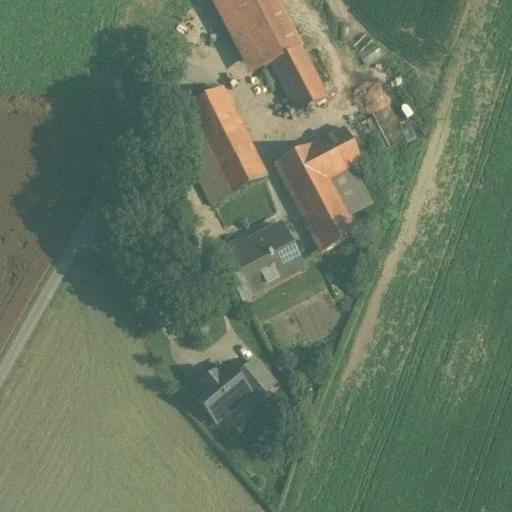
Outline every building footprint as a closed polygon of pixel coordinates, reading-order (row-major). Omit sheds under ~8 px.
[(275,0),(208,0),(249,78),(269,68),(295,118),(304,113),(311,110),(327,101),(275,0)] [(221,93),(167,120),(189,163),(243,136),(221,93)] [(311,110),(304,113),(308,120),(314,117),(311,110)] [(343,131),(274,167),(310,235),(309,235),(320,257),(358,237),(350,221),(348,222),(328,183),(361,166),(343,131)] [(243,136),(189,163),(212,209),(266,182),(243,136)] [(233,249),(218,257),(242,302),(262,292),(259,287),(299,266),(280,229),(235,253),(233,249)] [(235,381),(249,398),(248,399),(252,404),(273,387),(255,365),(235,381)] [(192,398),(215,426),(248,399),(249,398),(235,381),(226,370),(215,379),(214,377),(202,387),(203,389),(192,398)]
